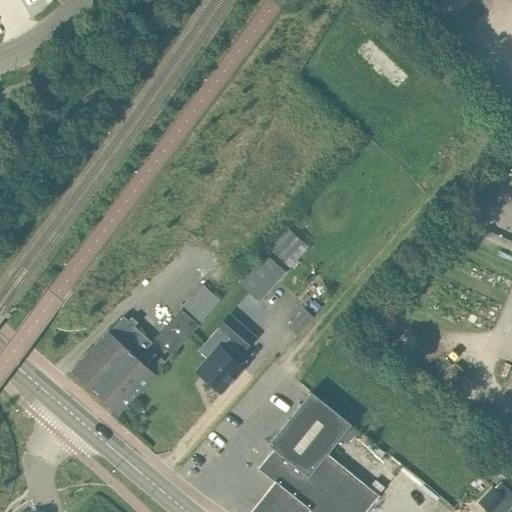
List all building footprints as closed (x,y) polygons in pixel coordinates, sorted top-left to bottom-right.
[(260,191),(227,226),(246,244),(279,209),(260,191)] [(292,232),(274,253),(284,263),(302,241),(292,232)] [(183,262),(202,279),(217,262),(198,245),(183,262)] [(265,253),(238,283),(260,302),(286,272),(265,253)] [(172,354),(199,325),(221,301),(203,285),(181,309),(154,338),(172,354)] [(314,317),(304,308),(287,326),(297,336),(314,317)] [(138,358),(139,357),(153,342),(124,315),(73,370),(119,412),(165,362),(160,357),(150,369),(138,358)] [(231,358),(240,348),(241,348),(244,350),(255,338),(229,316),(198,351),(208,360),(198,372),(220,391),(241,367),(231,358)] [(259,468),(259,469),(266,475),(267,475),(275,481),(278,484),(280,482),(312,507),(317,511),(365,511),(378,496),(385,488),(375,480),(368,488),(328,455),(351,426),(311,394),(268,445),(274,449),(259,467),(259,468)] [(248,508),(253,511),(302,511),(308,505),(280,482),(278,484),(271,479),(248,508)] [(487,511),(494,511),(506,499),(492,487),(477,502),(487,511)]
